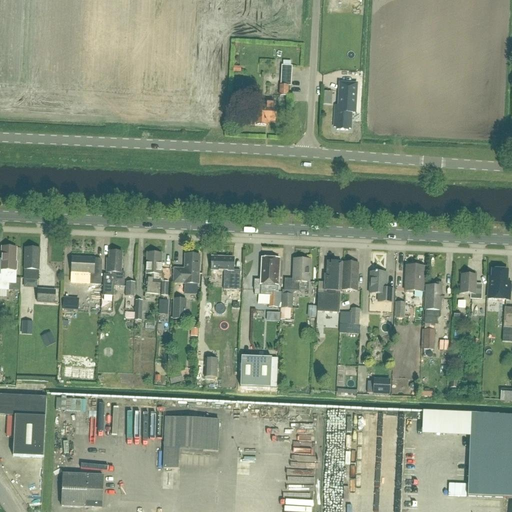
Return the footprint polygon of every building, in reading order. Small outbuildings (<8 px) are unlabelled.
[(280,87),(288,87),(290,87),(290,77),(291,68),(281,67),(280,87)] [(356,85),(340,84),(338,107),(335,107),(334,128),(337,129),(336,131),(348,132),(348,130),(350,130),(351,114),(354,115),(356,85)] [(288,98),(288,87),(280,87),(279,87),(279,97),(288,98)] [(274,110),(274,105),(267,104),(266,110),(257,109),(257,126),(266,127),(266,122),(274,123),(275,110),(274,110)] [(15,278),(16,264),(15,264),(16,249),(2,249),(1,277),(0,276),(0,291),(8,292),(8,285),(15,285),(15,278)] [(38,281),(39,271),(40,251),(25,250),(24,271),(25,271),(24,281),(38,281)] [(109,253),(109,261),(107,261),(107,273),(107,274),(108,274),(108,276),(104,276),(103,297),(114,298),(114,288),(123,288),(124,284),(124,274),(121,274),(122,254),(109,253)] [(162,282),(162,276),(160,276),(161,255),(147,255),(146,275),(156,276),(156,282),(160,282),(161,282),(162,282)] [(199,286),(200,257),(185,256),(184,270),(174,270),(173,285),(199,286)] [(71,274),(71,285),(90,286),(100,287),(101,266),(101,263),(99,261),(96,261),(94,261),(94,260),(72,259),(71,274)] [(211,259),(211,272),(219,272),(224,272),(223,292),(240,292),(240,272),(233,272),(234,260),(211,259)] [(254,292),(254,296),(260,297),(269,297),(268,309),(277,309),(279,265),(279,260),(262,259),(261,292),(254,291),(254,292)] [(309,283),(310,262),(294,261),(293,281),(284,280),(284,291),(299,292),(299,283),(309,283)] [(339,314),(342,264),(328,263),(327,276),(325,276),(324,295),(318,295),(317,313),(339,314)] [(357,293),(358,265),(343,264),(341,292),(357,293)] [(423,294),(424,269),(406,268),(404,293),(423,294)] [(506,301),(507,272),(492,271),(491,285),(489,285),(489,291),(488,300),(506,301)] [(392,304),(393,291),(386,291),(386,275),(370,274),(369,295),(378,296),(378,304),(392,304)] [(159,296),(160,282),(156,282),(156,276),(146,275),(147,276),(147,280),(146,298),(149,299),(149,295),(159,296)] [(481,301),(482,289),(475,288),(476,277),(461,277),(460,295),(470,296),(470,301),(481,301)] [(8,285),(8,292),(20,292),(21,279),(15,278),(15,285),(8,285)] [(134,284),(126,283),(125,297),(133,298),(134,284)] [(440,313),(442,285),(435,285),(435,288),(426,287),(425,312),(424,325),(437,326),(437,319),(440,319),(440,313)] [(54,305),(55,291),(37,290),(36,304),(54,305)] [(292,310),(292,296),(281,295),(281,321),(289,321),(289,310),(292,310)] [(62,311),(78,312),(79,299),(63,299),(62,311)] [(185,321),(186,300),(173,300),(172,321),(185,321)] [(141,322),(142,302),(135,301),(134,322),(141,322)] [(160,301),(159,315),(168,315),(169,301),(160,301)] [(403,320),(404,304),(395,303),(394,320),(403,320)] [(511,343),(511,309),(504,309),(502,343),(511,343)] [(358,327),(359,310),(350,310),(350,314),(343,314),(342,326),(350,326),(358,327)] [(280,322),(280,313),(267,312),(267,322),(280,322)] [(22,335),(31,335),(32,323),(22,323),(22,335)] [(422,351),(433,351),(434,331),(423,330),(422,351)] [(55,344),(51,336),(42,341),(46,348),(55,344)] [(275,389),(276,364),(270,364),(271,359),(240,358),(239,388),(270,389),(275,389)] [(205,360),(204,378),(216,379),(217,361),(205,360)] [(170,386),(182,382),(179,374),(168,377),(170,386)] [(436,375),(435,399),(444,400),(445,376),(436,375)] [(389,396),(389,380),(373,380),(373,383),(367,383),(366,394),(372,394),(372,396),(389,396)] [(0,417),(15,418),(13,457),(44,459),(46,398),(0,396),(0,417)] [(511,511),(511,417),(471,416),(467,498),(511,499),(511,511)] [(216,453),(218,422),(165,420),(162,470),(177,471),(178,451),(216,453)] [(102,509),(103,477),(63,475),(61,508),(102,509)]
